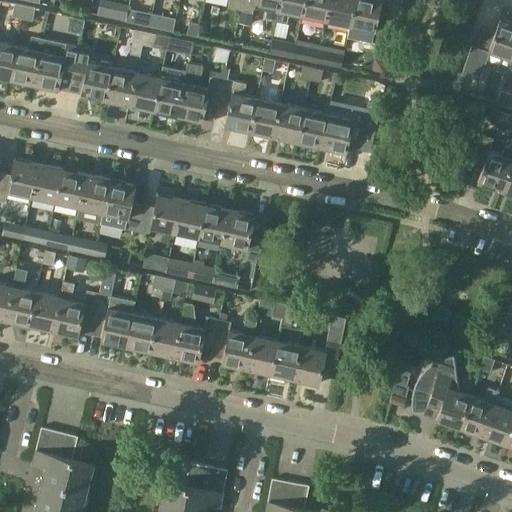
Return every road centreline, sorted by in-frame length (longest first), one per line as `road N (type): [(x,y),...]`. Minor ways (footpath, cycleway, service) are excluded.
road 1 (residential): [(511,236),(425,208),(0,116)]
road 2 (residential): [(498,484),(259,417)]
road 3 (residential): [(259,417),(31,365)]
